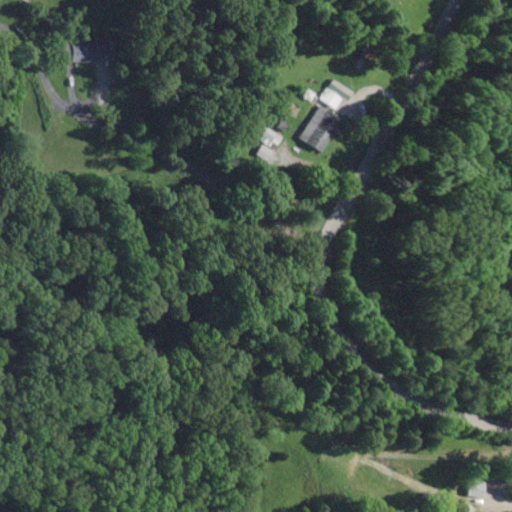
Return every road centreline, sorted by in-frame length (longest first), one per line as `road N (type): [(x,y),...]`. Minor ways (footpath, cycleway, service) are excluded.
road 1 (residential): [(511,427),(459,416),(373,373),(320,304),(326,242)]
road 2 (residential): [(326,242),(86,101)]
road 3 (residential): [(326,242),(454,0)]
